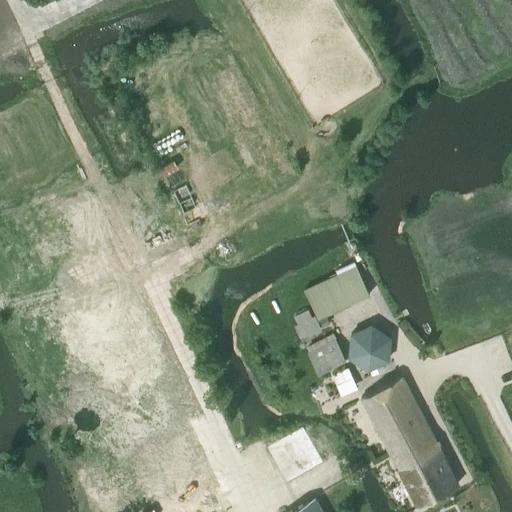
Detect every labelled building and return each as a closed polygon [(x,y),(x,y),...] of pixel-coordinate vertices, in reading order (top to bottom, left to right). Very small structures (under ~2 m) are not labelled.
[(335,273),(304,288),(319,317),(349,303),(335,273)] [(47,320),(109,454),(73,471),(91,511),(127,511),(153,500),(158,511),(221,511),(226,510),(183,420),(201,412),(138,278),(47,320)] [(300,337),(321,327),(315,314),(312,315),(308,308),(293,314),(297,322),(294,324),(300,337)] [(349,333),(347,356),(367,370),(389,360),(391,336),(371,323),(349,333)] [(308,352),(318,371),(345,357),(335,337),(308,351),(308,352)] [(361,397),(388,450),(389,452),(424,435),(424,436),(431,432),(401,376),(361,397)] [(322,462),(302,426),(267,446),(286,482),(322,462)] [(457,483),(431,432),(424,436),(424,435),(389,452),(397,466),(417,505),(457,483)] [(319,511),(313,500),(287,511),(319,511)]
